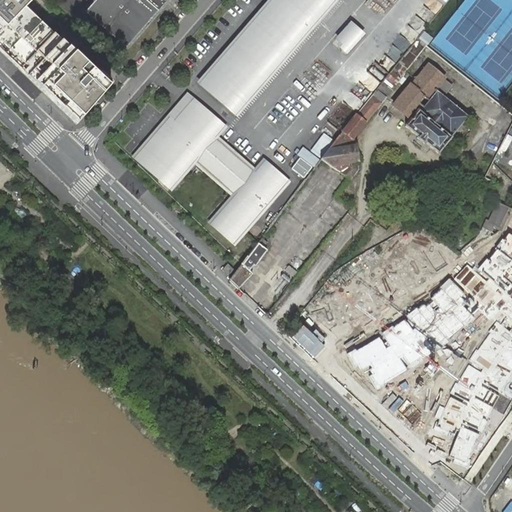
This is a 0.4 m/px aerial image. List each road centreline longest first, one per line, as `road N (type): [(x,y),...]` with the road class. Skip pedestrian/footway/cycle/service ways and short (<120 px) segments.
road 1 (secondary): [(455,511),(74,151)]
road 2 (secondary): [(58,167),(425,511)]
road 3 (residential): [(206,0),(74,151)]
